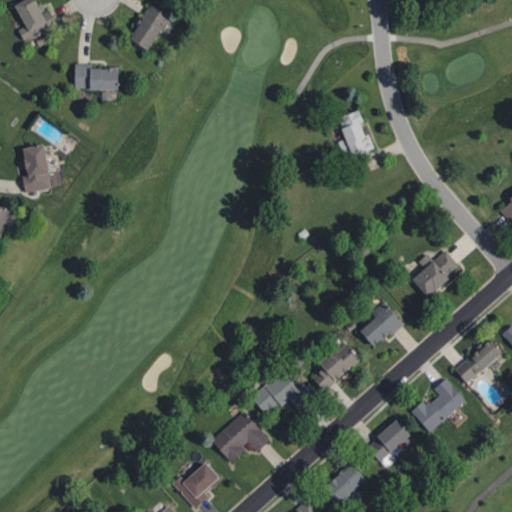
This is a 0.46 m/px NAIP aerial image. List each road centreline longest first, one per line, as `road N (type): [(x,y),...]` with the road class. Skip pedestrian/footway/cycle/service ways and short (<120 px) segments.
road 1 (residential): [(242,511),(511,273)]
road 2 (residential): [(511,274),(414,155),(386,80),(376,0)]
